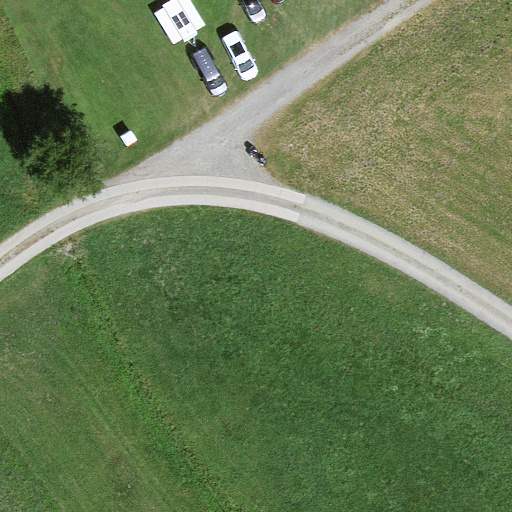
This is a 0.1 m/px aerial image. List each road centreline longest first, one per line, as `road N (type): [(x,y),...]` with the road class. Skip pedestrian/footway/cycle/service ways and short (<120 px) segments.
road 1 (track): [(511,313),(280,193),(231,182),(160,180),(94,196),(23,230),(0,251)]
road 2 (track): [(160,180),(214,125),(391,0)]
